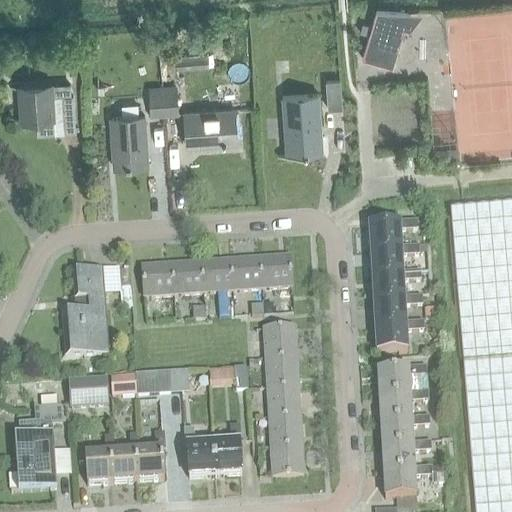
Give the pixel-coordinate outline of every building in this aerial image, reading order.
[(422,14),(375,11),(373,20),(362,59),(391,68),(402,29),(408,31),(422,14)] [(106,53),(147,50),(146,37),(105,39),(106,53)] [(213,68),(211,46),(167,49),(168,71),(213,68)] [(341,109),(339,81),(325,82),(326,110),(341,109)] [(70,96),(69,85),(18,88),(20,123),(36,122),(37,134),(53,133),(52,121),(53,121),(52,98),(61,97),(63,133),(75,132),(72,96),(70,96)] [(176,86),(161,87),(162,117),(178,116),(176,86)] [(149,118),(162,117),(161,87),(147,88),(149,118)] [(321,155),(317,94),(281,97),(286,157),(321,155)] [(235,145),(233,111),(183,114),(186,148),(235,145)] [(145,167),(142,118),(108,120),(111,170),(145,167)] [(461,354),(511,349),(511,205),(449,211),(461,354)] [(368,228),(369,253),(401,252),(401,249),(400,233),(417,232),(416,222),(397,224),(397,215),(387,216),(388,227),(368,228)] [(401,252),(369,253),(370,279),(403,277),(402,274),(402,258),(418,257),(418,248),(401,249),(401,252)] [(259,260),(261,292),(290,290),(288,258),(259,260)] [(259,260),(229,263),(231,294),(261,292),(259,260)] [(231,294),(229,263),(199,265),(201,296),(231,294)] [(199,265),(170,267),(172,298),(201,296),(199,265)] [(172,298),(170,267),(140,269),(142,300),(172,298)] [(106,355),(100,272),(72,274),(74,302),(71,302),(72,314),(62,315),(65,358),(106,355)] [(403,277),(370,279),(372,304),(404,302),(404,299),(403,283),(420,282),(419,273),(402,274),(403,277)] [(404,302),(372,304),(374,330),(406,328),(405,324),(404,308),(421,307),(421,298),(404,299),(404,302)] [(193,321),(205,321),(204,308),(192,309),(193,321)] [(406,328),(374,330),(375,355),(407,353),(406,334),(423,333),(422,323),(405,324),(406,328)] [(261,332),(263,361),(295,360),(293,330),(261,332)] [(511,511),(511,349),(461,354),(473,511),(511,511)] [(297,389),(295,360),(263,361),(265,391),(297,389)] [(410,398),(409,395),(408,379),(425,378),(425,368),(406,370),(406,373),(376,375),(378,400),(410,398)] [(246,392),(245,369),(233,370),(234,393),(246,392)] [(168,374),(170,396),(188,395),(186,373),(168,374)] [(156,375),(158,397),(170,396),(168,374),(156,375)] [(147,398),(146,375),(134,376),(135,398),(147,398)] [(146,375),(147,398),(158,397),(156,375),(146,375)] [(135,398),(134,376),(105,378),(107,400),(135,398)] [(105,383),(69,384),(70,410),(107,408),(105,383)] [(267,421),(299,419),(297,389),(265,391),(267,421)] [(410,398),(378,400),(379,425),(411,423),(411,420),(410,404),(427,403),(426,393),(409,395),(410,398)] [(35,412),(35,408),(34,408),(35,426),(19,427),(22,475),(17,475),(18,492),(10,492),(10,494),(54,490),(50,426),(60,425),(59,410),(35,412)] [(267,421),(269,450),(300,448),(299,419),(267,421)] [(411,423),(379,425),(381,450),(413,448),(412,445),(411,429),(428,428),(428,419),(411,420),(411,423)] [(229,445),(211,446),(213,479),(240,477),(237,445),(239,445),(238,427),(228,428),(229,445)] [(213,479),(211,446),(193,447),(192,431),(182,431),(183,449),(185,449),(187,481),(213,479)] [(155,452),(137,453),(135,453),(137,484),(162,483),(160,451),(162,451),(161,435),(154,436),(155,452)] [(112,486),(137,484),(135,453),(137,453),(136,437),(129,438),(130,454),(112,455),(110,455),(112,486)] [(86,488),(112,486),(110,455),(112,455),(111,439),(104,440),(105,456),(84,457),(86,488)] [(413,448),(381,450),(382,475),(414,474),(414,470),(413,454),(430,453),(429,444),(412,445),(413,448)] [(302,478),(300,448),(269,450),(270,480),(302,478)] [(446,485),(445,468),(430,469),(430,479),(431,486),(446,485)] [(414,474),(382,475),(384,501),(415,499),(415,483),(415,481),(415,480),(430,479),(430,469),(414,470),(414,474)]
